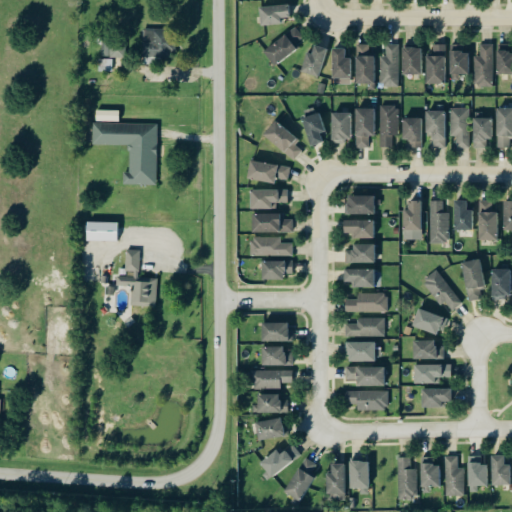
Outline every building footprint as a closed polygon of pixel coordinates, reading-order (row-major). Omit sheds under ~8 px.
[(259,5),(260,23),(291,22),(290,4),(259,5)] [(305,39),(295,26),(263,51),(274,64),(305,39)] [(143,56),(173,57),(174,28),(144,28),(143,56)] [(102,56),(126,57),(126,39),(102,39),(102,56)] [(399,86),(399,43),(386,43),(386,56),(380,56),(380,86),(399,86)] [(494,44),(480,43),(480,56),(475,56),(475,85),(493,86),(494,44)] [(307,51),(301,71),(318,76),(327,48),(314,44),(311,53),(307,51)] [(370,44),(356,44),(357,83),(376,83),(375,54),(370,54),(370,44)] [(427,83),(446,82),(446,44),(433,44),(433,55),(426,55),(427,83)] [(451,74),(470,74),(469,52),(464,52),(464,44),(450,44),(451,74)] [(403,74),(422,73),(422,46),(403,47),(403,74)] [(351,57),(346,57),(346,48),(333,47),(332,84),(351,84),(351,57)] [(511,73),(511,50),(497,50),(497,73),(511,73)] [(99,71),(113,71),(113,58),(99,58),(99,71)] [(393,147),(394,135),(399,136),(399,106),(381,106),(380,147),(393,147)] [(355,147),(369,147),(369,135),(375,135),(376,108),(356,107),(355,147)] [(511,107),(498,107),(497,147),(511,146),(511,107)] [(451,136),(456,136),(456,148),(470,147),(469,108),(451,108),(451,136)] [(433,148),(446,147),(446,110),(426,110),(427,132),(433,132),(433,148)] [(320,132),(325,130),(320,111),(302,117),(310,146),(323,142),(320,132)] [(351,112),(332,112),(331,141),(351,142),(351,112)] [(422,117),(403,117),(403,139),(409,139),(410,147),(422,147),(422,117)] [(488,147),(487,139),(492,139),(492,117),(474,118),(474,147),(488,147)] [(304,141),(273,121),(262,137),(294,157),(304,141)] [(123,184),(157,185),(159,124),(94,122),(93,144),(130,145),(129,172),(123,172),(123,184)] [(275,182),(276,178),(289,180),(291,165),(250,161),(248,179),(275,182)] [(251,208),(277,209),(277,203),(288,203),(288,189),(251,189),(251,208)] [(347,213),(375,214),(375,195),(347,195),(347,213)] [(403,239),(421,239),(422,200),(408,199),(408,209),(404,209),(403,239)] [(455,229),(474,229),(473,209),(467,209),(467,199),(454,200),(455,229)] [(444,200),(430,201),(431,242),(450,242),(449,212),(444,212),(444,200)] [(493,200),(479,200),(480,239),(498,239),(497,211),(493,211),(493,200)] [(284,213),(253,213),(253,232),(293,232),(293,219),(284,219),(284,213)] [(352,237),(374,238),(374,220),(344,219),(344,232),(352,233),(352,237)] [(117,241),(117,222),(87,221),(87,240),(117,241)] [(282,237),(252,237),(252,255),(293,256),(294,243),(282,242),(282,237)] [(376,262),(376,243),(353,244),(353,249),(346,249),(346,262),(376,262)] [(156,307),(158,278),(139,277),(140,250),(126,249),(125,275),(118,275),(117,285),(132,286),(131,305),(156,307)] [(481,289),(484,289),(482,259),(464,261),(467,300),(482,299),(481,289)] [(294,260),(262,260),(263,279),(284,279),(284,274),(294,274),(294,260)] [(375,268),(345,269),(345,282),(354,282),(354,286),(375,286),(375,268)] [(511,298),(511,275),(511,268),(492,268),(492,298),(511,298)] [(442,304),(445,301),(453,310),(463,302),(436,269),(422,281),(442,304)] [(358,293),(358,299),(346,299),(346,313),(388,312),(388,292),(358,293)] [(413,325),(443,335),(449,318),(418,308),(413,325)] [(386,317),(357,318),(357,324),(346,324),(347,337),(386,336),(386,317)] [(263,341),(292,341),(292,322),(263,322),(263,341)] [(435,340),(413,340),(413,359),(445,358),(445,346),(435,346),(435,340)] [(348,361),(382,360),(382,342),(347,343),(348,361)] [(284,347),(263,347),(263,366),(294,366),(295,353),(284,352),(284,347)] [(452,364),(415,364),(414,381),(451,382),(452,364)] [(386,368),(347,366),(346,381),(356,381),(356,386),(385,387),(386,368)] [(294,370),(253,371),(253,389),(283,389),(283,383),(294,383),(294,370)] [(422,407),(442,407),(442,402),(452,402),(452,388),(422,388),(422,407)] [(388,391),(347,391),(347,404),(358,404),(358,410),(388,411),(388,391)] [(256,412),(289,413),(289,400),(280,400),(280,394),(256,394),(256,412)] [(282,424),(281,418),(255,422),(258,440),(290,435),(288,423),(282,424)] [(302,457),(295,445),(280,453),(278,451),(260,461),(269,476),(302,457)] [(511,485),(511,464),(505,464),(505,455),(492,455),(493,485),(511,485)] [(465,468),(459,468),(459,456),(446,456),(447,496),(465,496),(465,468)] [(487,465),(482,465),(482,456),(469,456),(470,492),(479,492),(478,486),(488,485),(487,465)] [(285,493),(299,501),(320,465),(305,457),(285,493)] [(399,499),(418,499),(418,469),(412,469),(411,457),(398,458),(399,499)] [(434,457),(421,457),(422,487),(441,486),(440,465),(434,465),(434,457)] [(362,488),(362,494),(370,494),(369,460),(350,461),(351,488),(362,488)] [(345,464),(332,464),(332,473),(328,473),(328,500),(345,501),(345,464)]
